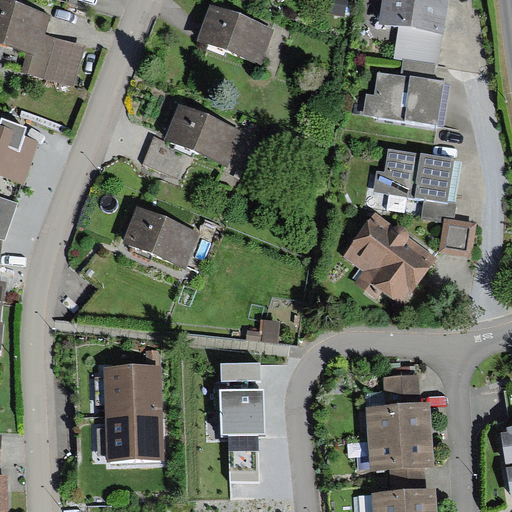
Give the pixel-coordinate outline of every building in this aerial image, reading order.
[(348,0),(330,0),(328,17),(345,20),(348,0)] [(450,0),(383,0),(379,30),(399,33),(394,61),(404,63),(437,68),(439,68),(450,0)] [(51,18),(0,2),(0,49),(27,57),(21,76),(74,92),(86,50),(45,38),(51,18)] [(275,32),(211,9),(198,46),(263,68),(275,32)] [(363,118),(439,130),(446,85),(434,84),(437,68),(404,63),(401,80),(379,76),(375,98),(366,97),(363,118)] [(243,134),(179,109),(166,143),(154,138),(144,165),(178,178),(187,154),(229,170),(243,134)] [(0,131),(0,130),(0,180),(24,189),(39,145),(26,140),(28,133),(2,125),(0,131)] [(448,205),(455,164),(390,153),(386,175),(377,174),(374,196),(424,204),(422,218),(444,222),(456,224),(458,207),(448,205)] [(0,243),(3,244),(5,244),(19,206),(0,199),(0,243)] [(201,236),(138,211),(123,248),(187,273),(201,236)] [(402,311),(438,262),(409,241),(409,237),(405,232),(400,230),(394,230),(376,216),(344,260),(364,275),(355,286),(376,303),(382,296),(402,311)] [(439,256),(472,261),(478,228),(456,224),(444,222),(439,256)] [(9,284),(0,283),(0,352),(3,353),(5,324),(2,324),(4,306),(7,306),(9,284)] [(261,365),(221,367),(222,387),(263,385),(261,365)] [(162,371),(104,373),(107,468),(165,466),(162,371)] [(426,474),(435,473),(431,409),(422,409),(421,379),(384,381),(386,412),(366,413),(370,478),(391,477),(391,486),(426,484),(426,474)] [(264,392),(219,394),(221,442),(228,442),(230,486),(260,485),(258,440),(267,439),(264,392)] [(511,499),(511,432),(501,434),(511,499)] [(0,511),(9,511),(9,478),(0,478),(0,511)] [(438,511),(437,495),(427,496),(426,484),(391,486),(392,500),(374,501),(374,511),(438,511)]
